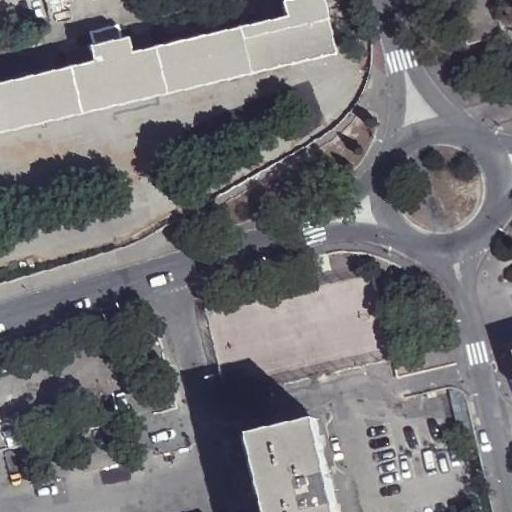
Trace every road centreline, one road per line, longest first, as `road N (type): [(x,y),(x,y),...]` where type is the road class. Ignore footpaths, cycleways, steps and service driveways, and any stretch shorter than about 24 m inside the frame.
road 1 (residential): [(0,319),(324,222)]
road 2 (residential): [(511,505),(451,249)]
